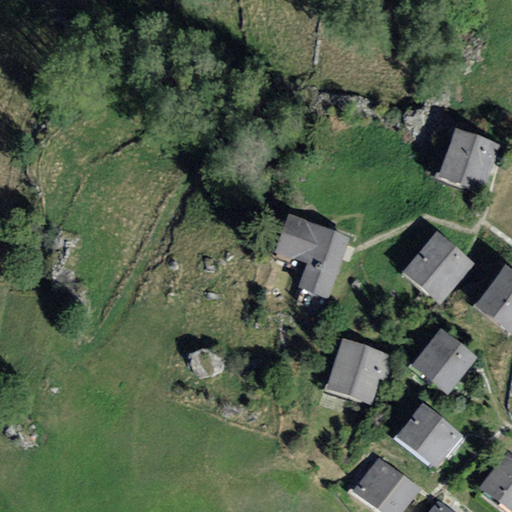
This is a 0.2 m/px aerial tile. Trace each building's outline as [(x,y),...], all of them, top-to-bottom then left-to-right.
[(492,153),(459,143),(448,179),(481,190),(492,153)] [(345,239),(292,221),(281,253),(311,263),(303,286),(326,294),(345,239)] [(467,263),(436,238),(407,273),(438,299),(467,263)] [(511,328),(511,277),(504,272),(477,308),(510,332),(511,328)] [(469,359),(436,336),(407,377),(440,400),(469,359)] [(381,355),(342,343),(328,389),(367,401),(381,355)] [(457,435),(424,409),(400,440),(434,465),(457,435)] [(511,511),(511,458),(484,495),(509,511),(511,511)] [(394,511),(413,486),(380,462),(358,493),(384,511),(394,511)]
